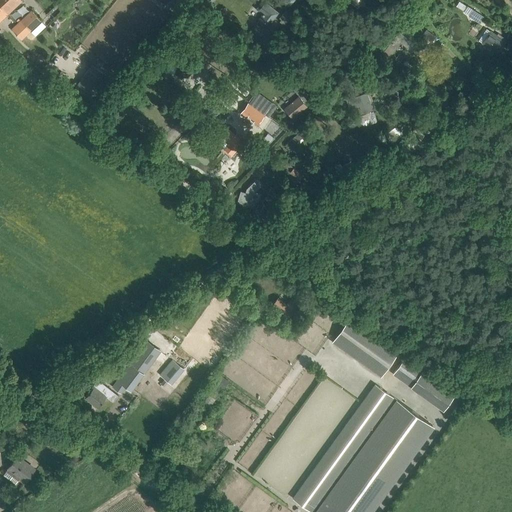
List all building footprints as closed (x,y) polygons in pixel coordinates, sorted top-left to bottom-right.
[(21,0),(0,0),(0,4),(8,13),(22,0),(21,0)] [(257,9),(263,13),(262,14),(263,15),(259,20),(266,26),(277,12),(263,1),(257,9)] [(0,20),(8,13),(0,4),(0,20)] [(285,10),(279,18),(281,20),(280,22),(283,25),(291,15),(285,10)] [(21,20),(31,31),(36,36),(46,26),(32,11),(21,20)] [(475,11),(471,17),(478,21),(482,16),(475,11)] [(31,31),(21,20),(12,29),(21,39),(31,31)] [(382,53),(388,57),(400,42),(411,50),(415,44),(399,31),(382,53)] [(490,31),(483,43),(498,53),(506,42),(490,31)] [(170,54),(174,57),(179,51),(175,48),(170,54)] [(178,68),(177,69),(178,70),(176,73),(185,80),(192,71),(187,68),(191,63),(182,56),(175,65),(178,68)] [(74,89),(91,100),(108,76),(92,64),(74,89)] [(312,89),(310,97),(317,99),(319,90),(312,89)] [(373,110),(367,92),(346,100),(350,110),(357,107),(360,115),(373,110)] [(399,92),(395,98),(404,104),(408,98),(399,92)] [(284,109),(293,118),(307,106),(299,97),(284,109)] [(265,116),(248,104),(241,113),(246,117),(248,114),(256,120),(254,122),(259,125),(265,116)] [(227,143),(228,144),(224,149),(231,155),(242,141),(228,130),(222,137),(228,142),(227,143)] [(284,145),(289,150),(305,135),(300,130),(284,145)] [(268,132),(264,137),(270,142),(274,137),(268,132)] [(264,150),(258,145),(253,151),(258,156),(264,150)] [(289,172),(297,181),(302,176),(294,167),(289,172)] [(237,202),(249,206),(253,192),(262,184),(257,179),(247,188),(246,193),(241,191),(237,202)] [(252,215),(258,219),(262,215),(256,210),(252,215)] [(292,285),(299,290),(302,285),(296,280),(292,285)] [(273,304),(288,316),(299,302),(292,297),(287,304),(278,298),(273,304)] [(398,353),(350,317),(332,342),(381,377),(398,353)] [(113,387),(121,393),(126,387),(130,390),(160,351),(147,341),(113,387)] [(419,392),(431,376),(405,357),(393,373),(419,392)] [(160,374),(171,384),(184,369),(173,359),(160,374)] [(375,384),(293,498),(311,511),(313,509),(317,511),(316,511),(369,511),(432,425),(375,384)] [(106,385),(101,391),(94,386),(85,397),(98,407),(111,389),(106,385)] [(208,391),(202,403),(210,407),(216,396),(208,391)] [(17,456),(3,474),(16,483),(20,477),(26,481),(35,469),(17,456)]
